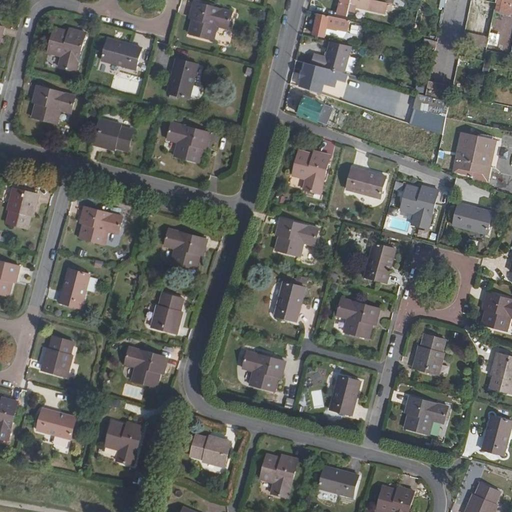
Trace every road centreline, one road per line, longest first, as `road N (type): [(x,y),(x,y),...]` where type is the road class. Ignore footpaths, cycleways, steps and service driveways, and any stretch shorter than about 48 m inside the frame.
road 1 (residential): [(448,180),(269,111)]
road 2 (residential): [(189,390),(243,211)]
road 3 (residential): [(29,335),(73,163)]
road 4 (residential): [(73,163),(243,211)]
road 5 (residential): [(408,312),(423,254),(452,257),(469,275),(461,305),(441,318)]
road 6 (residential): [(38,6),(0,139)]
